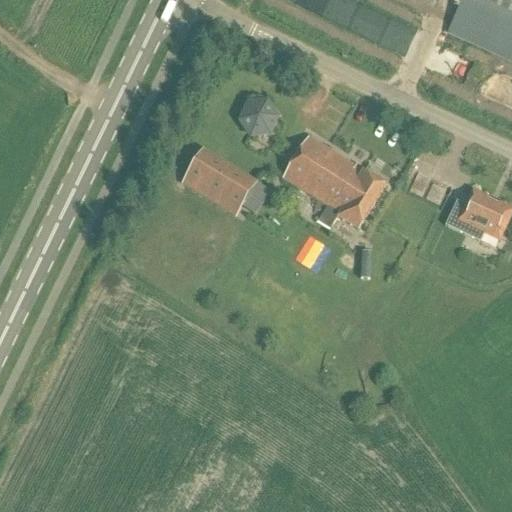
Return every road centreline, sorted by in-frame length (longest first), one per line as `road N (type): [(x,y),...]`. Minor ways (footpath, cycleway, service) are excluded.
road 1 (secondary): [(0,343),(164,0)]
road 2 (unclassified): [(511,149),(182,0)]
